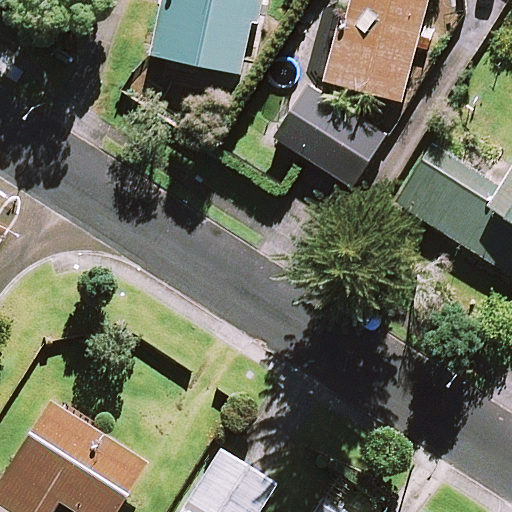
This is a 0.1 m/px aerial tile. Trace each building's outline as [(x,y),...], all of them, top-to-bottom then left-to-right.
[(260,0),(166,0),(155,51),(244,72),(260,0)] [(431,0),(354,0),(333,79),(404,99),(431,0)] [(387,133),(313,85),(280,136),(355,184),(387,133)] [(436,144),(398,203),(511,275),(511,170),(503,186),(436,144)] [(118,511),(146,468),(48,406),(0,483),(0,511),(118,511)] [(257,511),(272,489),(220,456),(183,511),(257,511)]
